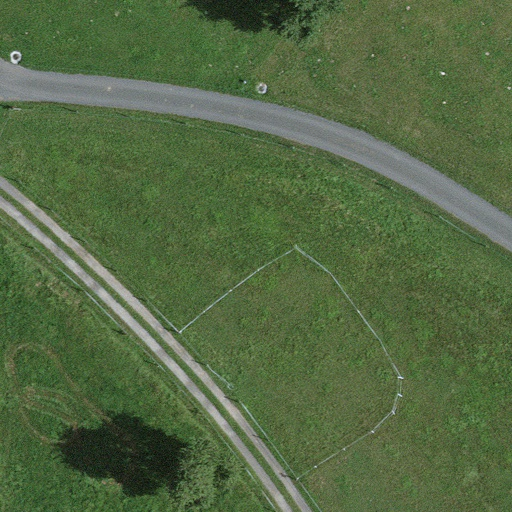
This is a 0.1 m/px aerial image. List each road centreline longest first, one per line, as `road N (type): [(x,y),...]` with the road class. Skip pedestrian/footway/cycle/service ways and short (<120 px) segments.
road 1 (track): [(0,89),(246,123),(401,171),(511,240)]
road 2 (track): [(0,191),(194,374),(298,511)]
